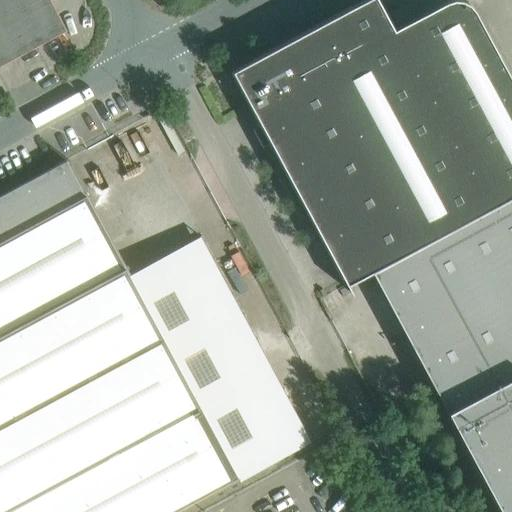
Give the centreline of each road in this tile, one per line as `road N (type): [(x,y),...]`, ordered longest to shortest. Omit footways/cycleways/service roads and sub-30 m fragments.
road 1 (unclassified): [(403,511),(159,55)]
road 2 (unclassified): [(0,141),(159,55)]
road 3 (unclassified): [(159,55),(270,0)]
